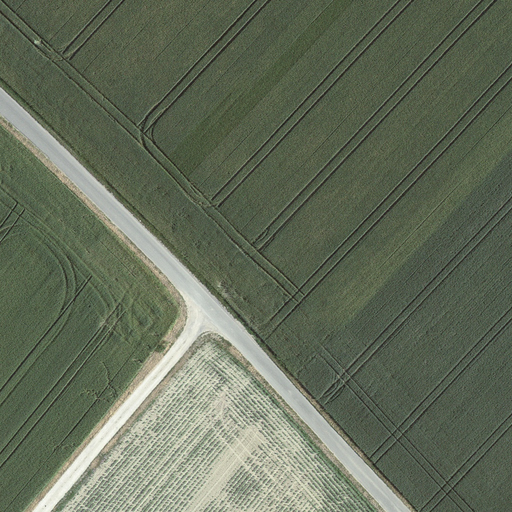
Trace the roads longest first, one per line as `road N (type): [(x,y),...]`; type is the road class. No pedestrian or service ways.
road 1 (tertiary): [(0,104),(213,308),(399,511)]
road 2 (track): [(42,511),(213,308)]
